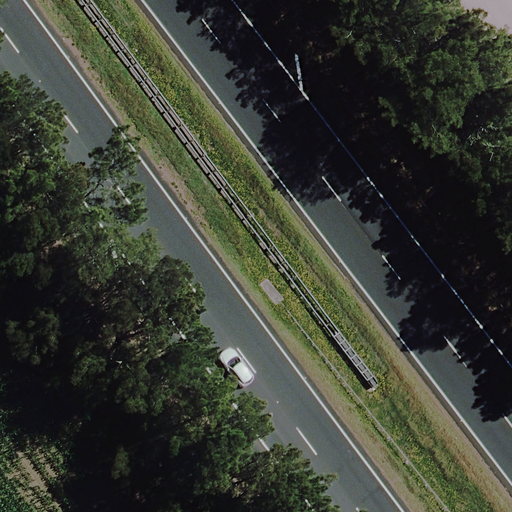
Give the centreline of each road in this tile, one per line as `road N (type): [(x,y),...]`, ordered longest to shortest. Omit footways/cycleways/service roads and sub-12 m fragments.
road 1 (motorway): [(349,511),(0,32)]
road 2 (motorway): [(179,0),(511,439)]
